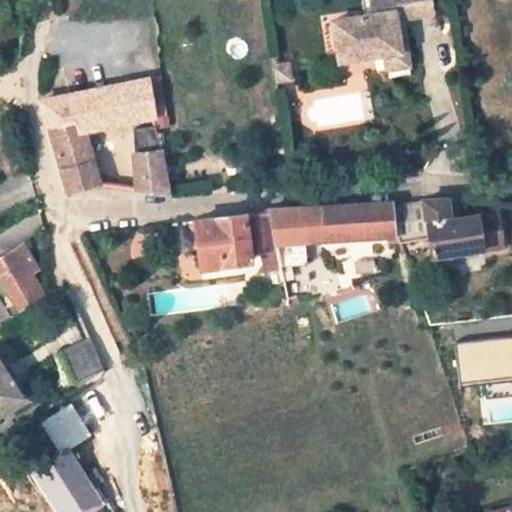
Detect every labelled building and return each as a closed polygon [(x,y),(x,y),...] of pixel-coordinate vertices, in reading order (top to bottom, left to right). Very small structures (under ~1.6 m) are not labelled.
[(425,0),(373,0),(365,1),(368,23),(360,24),(329,28),(334,70),(381,63),(403,60),(399,37),(394,37),(392,27),(429,21),(425,0)] [(365,1),(357,2),(360,24),(368,23),(365,1)] [(403,60),(381,63),(382,77),(404,74),(403,60)] [(283,75),(269,76),(270,90),(285,88),(283,75)] [(99,183),(83,130),(157,115),(158,117),(167,115),(161,77),(40,101),(66,192),(99,183)] [(137,156),(142,189),(169,193),(163,153),(158,129),(133,131),(137,156)] [(279,265),(306,263),(305,242),(386,236),(387,244),(399,242),(394,206),(394,202),(267,212),(267,214),(279,265)] [(449,223),(458,221),(455,202),(446,203),(449,223)] [(458,221),(449,223),(446,203),(394,206),(399,242),(400,246),(428,241),(432,261),(501,249),(498,227),(479,230),(478,218),(477,219),(458,221)] [(200,269),(252,263),(251,253),(265,252),(269,267),(279,265),(267,214),(248,216),(247,215),(196,220),(200,269)] [(479,230),(498,227),(496,214),(477,217),(477,219),(478,218),(479,230)] [(25,247),(0,262),(0,274),(21,308),(44,293),(33,275),(40,271),(25,247)] [(0,328),(3,327),(0,324),(10,318),(0,301),(0,328)] [(454,345),(511,338),(511,335),(454,343),(454,345)] [(511,338),(454,345),(459,386),(484,383),(484,386),(486,400),(511,396),(511,338)] [(91,342),(64,353),(76,382),(103,370),(91,342)] [(167,353),(165,345),(148,350),(150,358),(167,353)] [(0,363),(0,412),(23,398),(0,363)]
